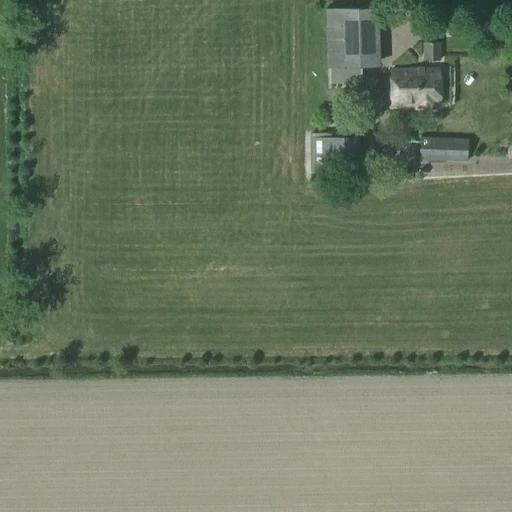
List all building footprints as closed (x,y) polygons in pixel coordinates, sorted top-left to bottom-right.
[(372,0),(317,0),(319,58),(374,56),(372,0)] [(438,43),(422,43),(422,62),(438,62),(438,43)] [(438,71),(389,71),(389,106),(414,106),(414,109),(433,109),(433,106),(438,106),(438,71)] [(318,138),(318,176),(354,175),(353,138),(318,138)] [(466,139),(417,139),(418,162),(466,163),(466,139)]
